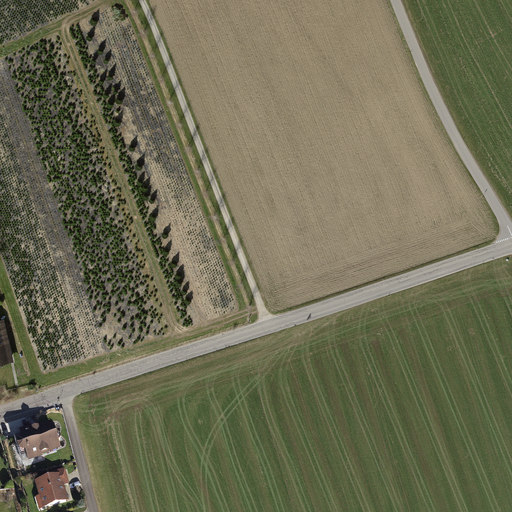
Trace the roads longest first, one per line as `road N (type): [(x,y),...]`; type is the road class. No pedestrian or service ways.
road 1 (tertiary): [(63,392),(511,245)]
road 2 (track): [(142,0),(269,327)]
road 3 (unclassified): [(511,231),(430,87),(395,0)]
road 4 (residential): [(63,392),(94,511)]
